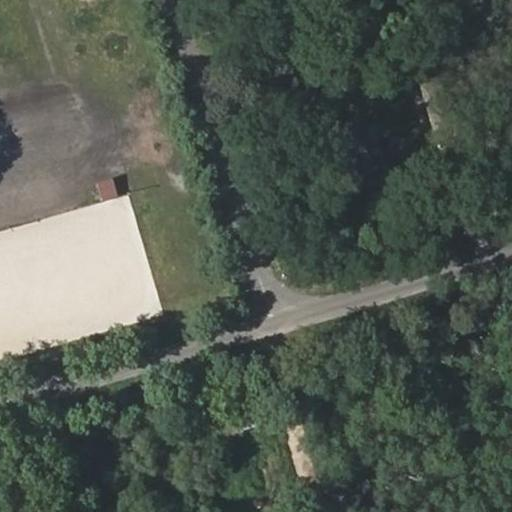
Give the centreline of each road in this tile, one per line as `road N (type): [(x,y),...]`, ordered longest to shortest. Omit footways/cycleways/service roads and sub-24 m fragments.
road 1 (residential): [(273,321),(175,0)]
road 2 (residential): [(0,402),(273,321)]
road 3 (residential): [(273,321),(511,252)]
